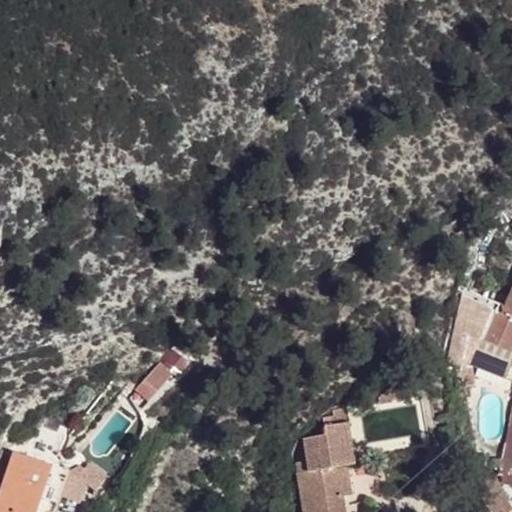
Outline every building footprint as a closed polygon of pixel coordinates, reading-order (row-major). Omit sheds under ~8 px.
[(511,291),(506,305),(498,302),(475,355),(510,370),(511,364),(511,291)] [(471,355),(458,356),(461,379),(480,376),(478,363),(471,355)] [(152,402),(172,372),(156,361),(136,391),(152,402)] [(328,425),(308,428),(313,461),(302,463),(309,511),(350,511),(347,488),(355,486),(350,456),(359,455),(352,413),(350,398),(336,400),(338,406),(326,408),(327,417),(328,425)] [(92,469),(17,442),(0,488),(0,509),(8,511),(55,511),(65,486),(83,493),(92,469)]
